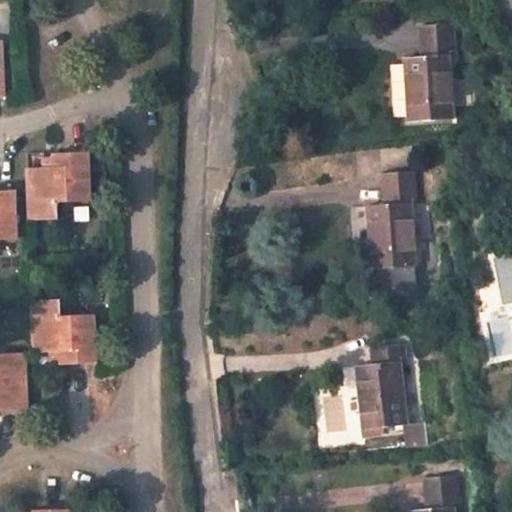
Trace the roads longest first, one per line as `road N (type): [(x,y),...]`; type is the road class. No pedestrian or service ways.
road 1 (residential): [(131,450),(139,342),(129,99),(80,0)]
road 2 (residential): [(0,458),(131,450)]
